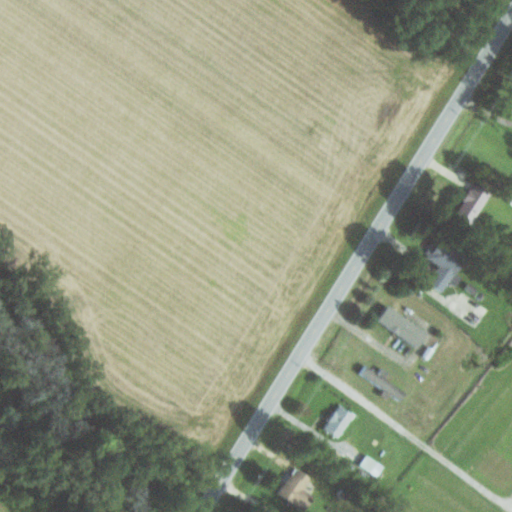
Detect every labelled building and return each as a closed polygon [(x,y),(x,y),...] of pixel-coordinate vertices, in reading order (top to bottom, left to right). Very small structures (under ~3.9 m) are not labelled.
[(455,213),(472,223),(491,191),(473,181),(455,213)] [(439,263),(428,282),(443,291),(463,257),(432,239),(424,254),(439,263)] [(428,333),(388,303),(377,318),(417,348),(428,333)] [(407,391),(386,378),(390,372),(382,366),(378,372),(365,364),(359,374),(390,394),(401,400),(407,391)] [(337,438),(355,414),(341,403),(323,426),(337,438)] [(376,476),(384,465),(367,453),(359,464),(376,476)] [(279,481),(283,484),(277,491),(303,510),(313,496),(303,488),(311,477),(291,463),(279,481)]
